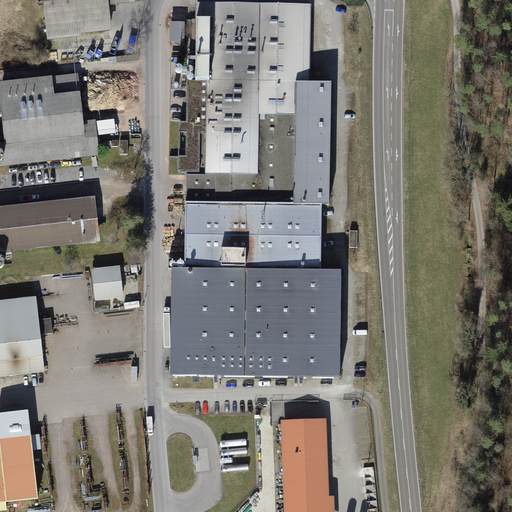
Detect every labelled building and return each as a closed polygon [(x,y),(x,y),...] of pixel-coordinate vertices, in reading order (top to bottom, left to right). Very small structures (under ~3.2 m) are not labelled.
[(138,0),(46,0),(52,43),(109,36),(107,14),(140,10),(138,0)] [(214,85),(213,177),(199,177),(199,193),(199,206),(191,206),(191,273),(174,273),(173,326),(173,377),(342,378),(342,274),(327,274),(328,209),(333,209),(333,89),(317,89),(317,7),(208,6),(208,23),(197,22),(197,47),(197,85),(214,85)] [(187,43),(187,22),(172,22),(171,43),(187,43)] [(76,79),(0,82),(0,166),(98,162),(96,126),(78,126),(76,79)] [(95,195),(0,208),(0,255),(102,241),(95,195)] [(120,268),(90,270),(93,301),(123,298),(120,268)] [(37,296),(0,299),(0,377),(45,373),(37,296)] [(42,319),(43,334),(54,334),(53,318),(42,319)] [(327,511),(322,421),(283,424),(276,424),(280,511),(327,511)] [(42,435),(34,436),(35,450),(42,450),(42,435)] [(29,438),(0,441),(0,506),(38,502),(29,438)]
